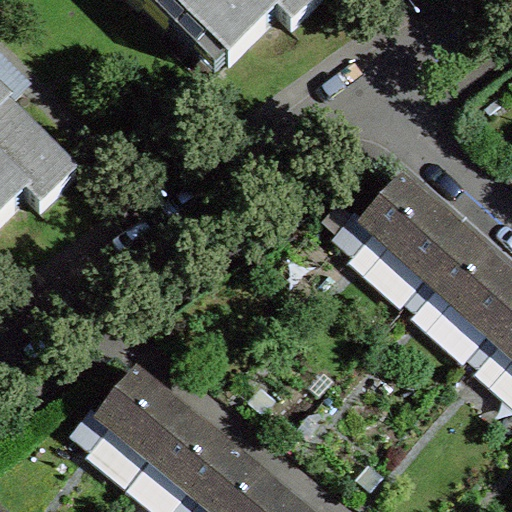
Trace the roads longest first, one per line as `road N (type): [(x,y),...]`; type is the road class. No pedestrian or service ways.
road 1 (residential): [(365,96),(0,363)]
road 2 (residential): [(365,96),(511,223)]
road 3 (residential): [(494,0),(365,96)]
